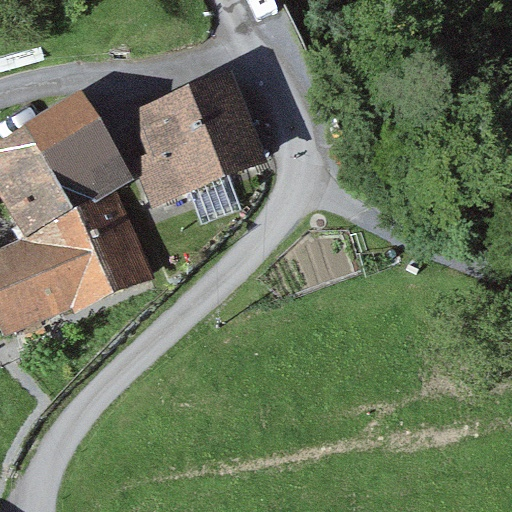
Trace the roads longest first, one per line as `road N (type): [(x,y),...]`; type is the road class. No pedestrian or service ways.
road 1 (track): [(45,511),(48,467),(290,204),(279,108),(232,0)]
road 2 (track): [(0,101),(33,87),(193,65),(248,48)]
